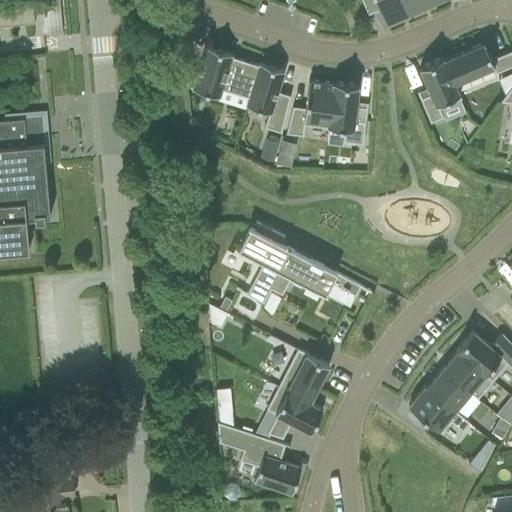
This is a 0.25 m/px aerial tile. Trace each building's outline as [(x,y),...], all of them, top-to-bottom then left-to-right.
[(0,0),(0,42),(22,39),(16,0),(0,0)] [(409,12),(403,0),(361,0),(367,14),(379,8),(385,22),(409,12)] [(430,3),(428,0),(403,0),(409,12),(430,3)] [(458,53),(443,59),(454,83),(456,82),(468,77),(492,66),(494,73),(511,64),(511,55),(510,50),(490,59),(483,42),(458,53)] [(247,97),(258,64),(231,55),(232,54),(205,45),(198,66),(186,63),(184,62),(186,86),(188,87),(218,96),(221,88),(247,97)] [(460,98),(454,83),(443,59),(442,57),(418,67),(427,87),(430,95),(421,99),(418,91),(418,90),(416,91),(429,122),(442,116),(438,108),(460,98)] [(258,62),(258,64),(247,97),(245,104),(268,112),(263,127),(280,132),(289,95),(276,91),(283,70),(258,62)] [(327,126),(332,81),(331,81),(331,82),(307,79),(304,107),(291,105),(285,133),(302,135),(303,125),(327,127),(327,126)] [(355,105),(357,84),(332,81),(327,126),(344,128),(342,141),(362,143),(367,101),(365,101),(364,106),(360,106),(355,105)] [(511,102),(511,84),(499,100),(511,102)] [(23,118),(0,119),(0,251),(28,250),(25,218),(33,217),(34,222),(44,221),(44,217),(48,216),(42,143),(40,143),(39,137),(31,138),(25,138),(23,118)] [(262,148),(260,156),(270,160),(272,152),(262,148)] [(284,236),(255,221),(251,228),(249,227),(237,249),(262,262),(246,293),(262,302),(269,287),(289,248),(281,243),(284,236)] [(359,284),(289,248),(269,287),(281,294),(290,276),(324,294),(330,283),(354,295),(359,284)] [(223,296),(217,307),(224,310),(230,300),(223,296)] [(226,311),(224,310),(217,307),(207,301),(207,320),(218,325),(226,311)] [(507,361),(508,361),(489,345),(471,330),(454,350),(455,351),(483,374),(491,381),(507,361)] [(511,345),(500,333),(489,345),(508,361),(507,361),(511,366),(511,345)] [(309,401),(328,364),(297,348),(277,385),(309,401)] [(455,351),(440,368),(468,392),(483,374),(455,351)] [(468,392),(440,368),(426,386),(454,409),(468,392)] [(309,431),(321,408),(309,401),(277,385),(265,408),(276,414),(266,432),(281,437),(290,421),(309,431)] [(454,409),(426,386),(424,385),(407,405),(437,429),(441,432),(450,421),(461,431),(469,422),(454,409)] [(228,401),(214,402),(216,421),(217,421),(230,425),(228,401)] [(511,407),(507,405),(499,417),(509,425),(511,419),(511,407)] [(500,439),(509,425),(499,417),(490,433),(500,439)] [(230,425),(217,421),(216,421),(218,441),(219,442),(242,449),(238,459),(258,465),(252,480),(291,493),(300,466),(279,459),(283,443),(230,425)] [(55,455),(68,475),(71,473),(72,475),(85,466),(84,465),(87,463),(85,440),(74,442),(55,455)] [(55,455),(6,489),(5,491),(5,493),(5,495),(7,496),(8,497),(10,497),(27,496),(28,511),(65,511),(64,495),(73,495),(71,479),(69,479),(68,475),(55,455)] [(230,499),(233,499),(237,495),(237,489),(232,485),(226,485),(222,489),(223,495),(227,499),(230,499)]
